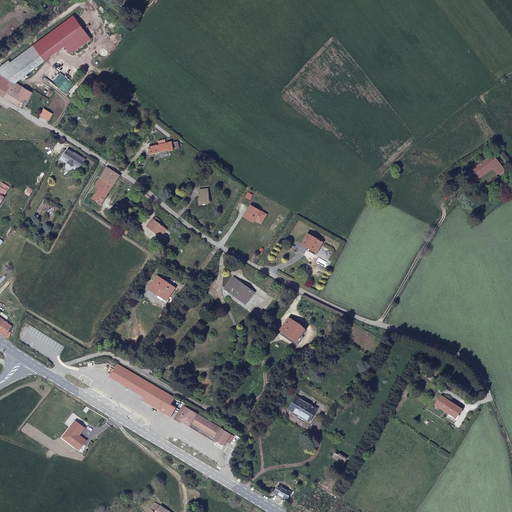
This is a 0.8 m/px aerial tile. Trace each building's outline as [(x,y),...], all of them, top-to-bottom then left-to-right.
[(10,60),(0,67),(0,72),(11,80),(8,85),(13,89),(17,84),(16,83),(46,61),(35,45),(11,62),(10,60)] [(11,80),(0,72),(0,93),(21,106),(22,107),(26,99),(28,97),(26,97),(29,91),(25,88),(22,93),(17,90),(20,85),(17,84),(13,89),(8,85),(11,80)] [(53,114),(45,110),(42,116),(49,120),(53,114)] [(159,144),(148,147),(150,153),(166,149),(166,150),(173,149),(171,141),(165,143),(159,144)] [(85,160),(68,148),(59,159),(66,164),(65,167),(66,169),(68,170),(69,171),(71,170),(73,169),(77,172),(85,160)] [(492,169),(499,164),(493,155),(469,173),(475,182),(492,169)] [(505,171),(499,164),(492,169),(498,176),(505,171)] [(106,166),(99,177),(106,181),(113,171),(106,166)] [(119,175),(113,171),(106,181),(113,185),(119,175)] [(99,177),(93,186),(97,188),(99,190),(107,195),(113,185),(106,181),(99,177)] [(2,182),(0,186),(8,190),(10,187),(2,182)] [(101,204),(107,195),(99,190),(97,192),(93,199),(101,204)] [(209,190),(200,191),(201,202),(209,201),(209,190)] [(160,219),(155,216),(148,226),(161,234),(165,228),(158,222),(160,219)] [(322,243),(308,235),(303,244),(309,248),(308,250),(316,254),(322,243)] [(251,286),(230,273),(223,284),(244,297),(251,286)] [(157,277),(150,287),(166,298),(173,288),(157,277)] [(4,319),(0,316),(0,332),(5,336),(8,331),(12,325),(4,319)] [(303,328),(288,317),(280,328),(295,339),(303,328)] [(131,389),(110,376),(107,381),(127,394),(131,389)] [(412,386),(407,383),(401,392),(406,395),(412,386)] [(461,409),(440,395),(435,405),(448,414),(456,419),(461,409)] [(315,409),(297,396),(296,396),(288,408),(308,420),(315,409)] [(183,404),(173,418),(178,421),(179,419),(188,424),(187,426),(213,442),(214,440),(218,441),(223,445),(231,435),(183,404)] [(448,414),(446,418),(454,423),(457,420),(456,419),(448,414)] [(82,438),(87,427),(80,423),(79,424),(77,424),(75,428),(77,430),(75,435),(82,438)] [(86,446),(80,443),(76,451),(82,454),(86,446)] [(338,456),(333,452),(330,456),(340,463),(344,458),(339,454),(338,456)] [(285,498),(290,492),(278,485),(273,492),(285,498)] [(163,508),(153,502),(144,511),(169,511),(167,510),(163,508)]
